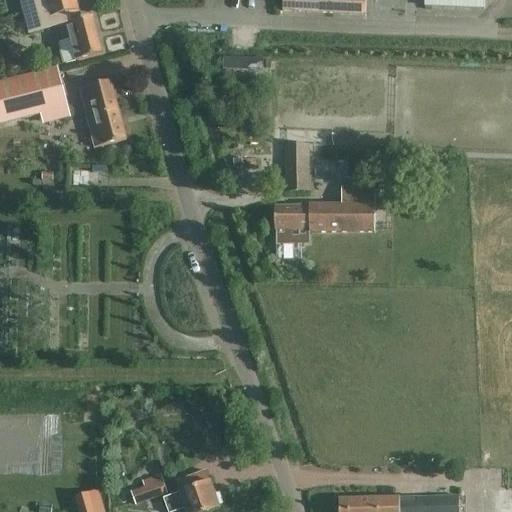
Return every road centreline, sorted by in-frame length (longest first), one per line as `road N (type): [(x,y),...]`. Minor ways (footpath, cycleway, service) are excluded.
road 1 (unclassified): [(136,17),(494,29)]
road 2 (residential): [(195,227),(136,17)]
road 3 (unclassified): [(195,227),(155,258),(153,307),(187,345),(233,340)]
road 4 (residential): [(294,511),(233,340)]
